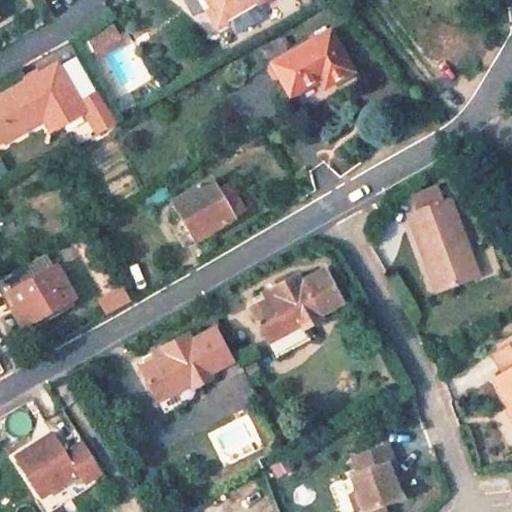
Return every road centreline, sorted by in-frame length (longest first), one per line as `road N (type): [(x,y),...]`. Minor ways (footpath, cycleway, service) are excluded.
road 1 (residential): [(0,389),(323,209)]
road 2 (residential): [(323,209),(417,378),(461,511)]
road 3 (residential): [(323,209),(490,99),(511,48)]
